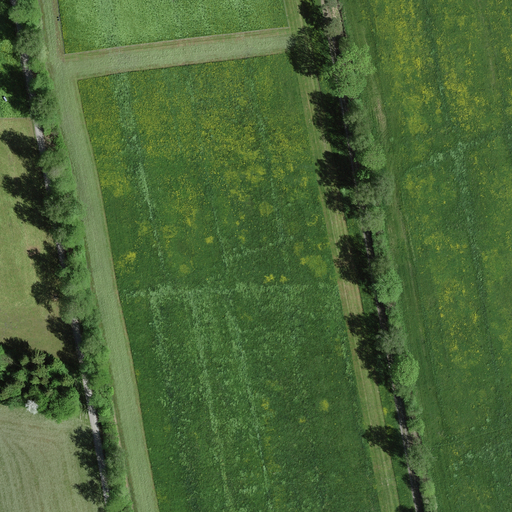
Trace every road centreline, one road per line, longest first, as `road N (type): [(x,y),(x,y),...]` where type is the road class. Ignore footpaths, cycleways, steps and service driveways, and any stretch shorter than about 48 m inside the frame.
road 1 (track): [(17,0),(113,511)]
road 2 (track): [(323,0),(419,511)]
